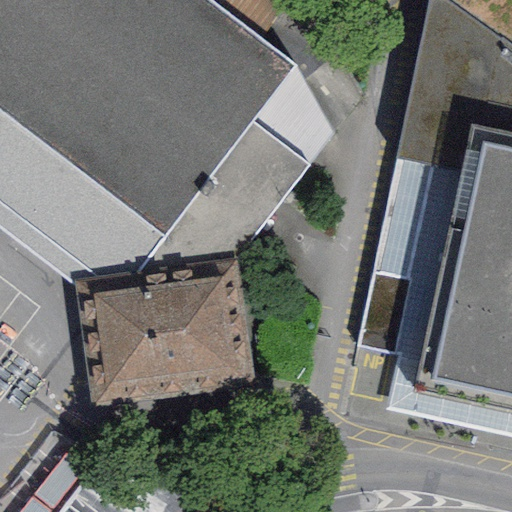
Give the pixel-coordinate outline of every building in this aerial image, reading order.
[(0,0),(0,200),(94,272),(92,291),(226,274),(364,95),(311,0),(0,0)] [(511,50),(434,0),(349,408),(511,443),(511,50)] [(511,50),(511,0),(434,0),(511,50)] [(0,511),(61,511),(67,504),(115,442),(104,390),(92,291),(94,272),(0,200),(0,511)] [(226,274),(92,291),(104,390),(239,373),(226,274)]
